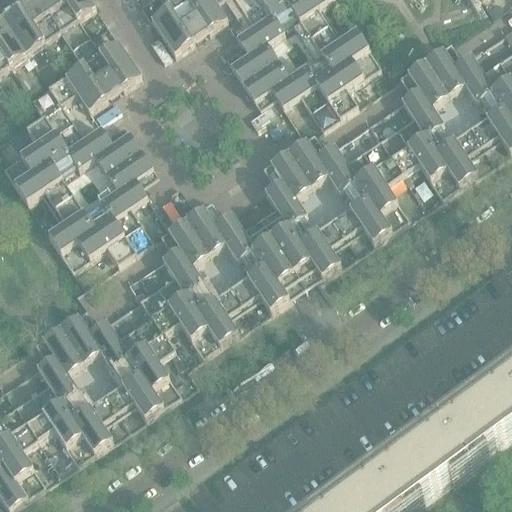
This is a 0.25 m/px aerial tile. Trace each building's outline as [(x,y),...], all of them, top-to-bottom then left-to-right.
[(0,91),(0,81),(12,73),(62,40),(82,27),(97,17),(86,0),(45,0),(0,30),(0,105),(7,101),(0,91)] [(229,29),(218,12),(233,2),(235,0),(194,0),(188,4),(169,16),(169,17),(152,28),(176,64),(210,41),(229,29)] [(188,4),(185,0),(158,0),(169,16),(188,4)] [(284,116),(301,104),(324,138),(359,115),(348,98),(375,79),(382,75),(358,40),(341,51),(319,19),(336,7),(331,0),(235,0),(233,2),(255,35),(238,46),(244,55),(227,67),(261,118),(278,106),(284,116)] [(143,86),(119,50),(104,60),(84,73),(33,108),(44,125),(63,114),(79,104),(90,120),(92,120),(109,108),(143,86)] [(500,145),(510,162),(511,160),(511,61),(484,80),(472,63),(463,69),(457,61),(452,52),(401,86),(406,95),(412,103),(403,109),(414,127),(381,149),(404,184),(420,173),(443,207),(479,183),(468,167),(500,145)] [(154,251),(132,217),(149,205),(143,196),(160,185),(126,134),(109,145),(102,136),(85,147),(63,114),(44,125),(28,136),(39,153),(5,176),(29,212),(43,202),(64,234),(50,244),(74,280),(108,257),(119,274),(154,251)] [(277,217),(289,235),(323,286),(342,274),(331,257),(346,247),(363,236),(374,252),(410,229),(388,195),(404,184),(381,149),(348,171),(336,154),(326,160),(321,151),(315,143),(290,160),(277,168),(264,177),(270,185),(275,194),(266,200),(277,217)] [(243,314),(260,303),(272,321),(300,302),(323,286),(289,235),(277,217),(244,239),(233,222),(224,228),(218,219),(213,211),(200,220),(187,228),(161,245),(167,254),(173,262),(163,268),(175,285),(141,308),(153,326),(175,360),(177,359),(166,342),(181,332),(204,366),(240,342),(228,324),(243,314)] [(182,404),(160,371),(175,360),(153,326),(120,348),(117,343),(108,329),(99,336),(91,325),(87,319),(36,353),(41,359),(48,370),(38,376),(51,394),(17,417),(39,451),(56,440),(78,473),(114,449),(103,433),(119,422),(135,412),(146,428),(182,404)] [(469,477),(511,445),(511,379),(437,435),(469,477)] [(20,511),(46,495),(24,461),(39,451),(17,417),(0,428),(0,502),(6,511),(20,511)] [(421,511),(433,503),(469,477),(437,435),(331,511),(421,511)]
